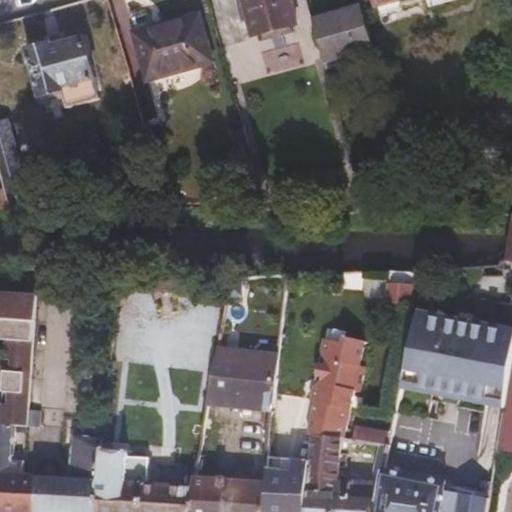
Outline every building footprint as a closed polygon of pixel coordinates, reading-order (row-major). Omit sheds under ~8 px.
[(246,0),(256,36),(299,25),(291,0),(246,0)] [(313,18),(317,30),(328,66),(376,53),(362,4),(313,18)] [(134,33),(148,81),(213,62),(199,14),(134,33)] [(27,51),(40,97),(42,96),(43,100),(64,95),(68,109),(101,101),(84,39),(53,47),(52,44),(27,51)] [(170,91),(214,79),(211,68),(166,79),(170,91)] [(0,163),(7,187),(26,181),(9,120),(0,122),(0,163)] [(261,203),(252,169),(235,174),(240,188),(244,187),(249,205),(261,203)] [(12,204),(33,205),(26,181),(7,187),(12,204)] [(365,199),(361,186),(346,190),(350,203),(365,199)] [(0,203),(12,204),(7,187),(0,188),(0,203)] [(365,199),(350,203),(353,213),(368,213),(365,199)] [(226,295),(225,277),(208,276),(208,307),(227,311),(226,295)] [(241,293),(240,276),(225,277),(226,295),(241,293)] [(305,418),(273,415),(273,416),(272,422),(272,430),(300,433),(297,473),(267,470),(267,475),(266,482),(266,490),(265,511),(308,511),(312,466),(315,438),(316,436),(342,439),(364,314),(355,313),(358,298),(327,293),(305,418)] [(29,427),(38,296),(0,294),(0,339),(7,340),(6,359),(13,359),(12,372),(5,372),(3,393),(11,394),(10,405),(3,404),(0,403),(0,425),(17,426),(29,427)] [(418,310),(417,318),(445,324),(447,316),(418,310)] [(491,399),(492,396),(509,400),(511,382),(511,338),(490,334),(492,326),(447,316),(445,324),(417,318),(404,378),(423,382),(422,384),(435,387),(433,395),(477,404),(479,397),(491,399)] [(511,330),(492,326),(490,334),(511,338),(511,330)] [(273,415),(279,351),(220,347),(209,405),(209,407),(265,412),(264,421),(272,422),(273,416),(273,415)] [(433,395),(435,387),(422,384),(423,382),(404,378),(402,388),(433,395)] [(511,382),(509,400),(507,411),(505,427),(501,451),(511,452),(511,382)] [(507,411),(509,400),(492,396),(491,399),(479,397),(477,404),(507,411)] [(209,407),(209,405),(195,403),(191,424),(188,423),(181,463),(197,466),(200,452),(204,431),(209,407)] [(14,462),(17,426),(0,425),(0,474),(13,475),(14,462)] [(213,433),(204,431),(200,452),(209,454),(213,433)] [(95,511),(103,451),(104,439),(76,435),(72,475),(63,475),(62,466),(59,462),(39,461),(36,465),(35,474),(24,473),(24,476),(38,477),(36,511),(95,511)] [(389,456),(391,445),(343,439),(342,439),(316,436),(315,438),(312,466),(308,511),(380,511),(385,484),(356,481),(355,483),(343,482),(343,449),(389,456)] [(129,452),(103,451),(95,511),(190,511),(194,487),(150,484),(151,458),(130,456),(129,452)] [(253,475),(267,475),(267,470),(269,454),(254,453),(253,475)] [(24,476),(24,473),(25,463),(14,462),(13,475),(0,474),(0,511),(36,511),(38,477),(24,476)] [(385,484),(380,511),(442,511),(447,494),(449,483),(401,473),(387,470),(385,484)] [(195,478),(194,487),(190,511),(265,511),(266,490),(266,482),(195,478)] [(442,511),(469,511),(471,498),(447,494),(442,511)] [(471,498),(469,511),(490,511),(492,501),(471,498)]
